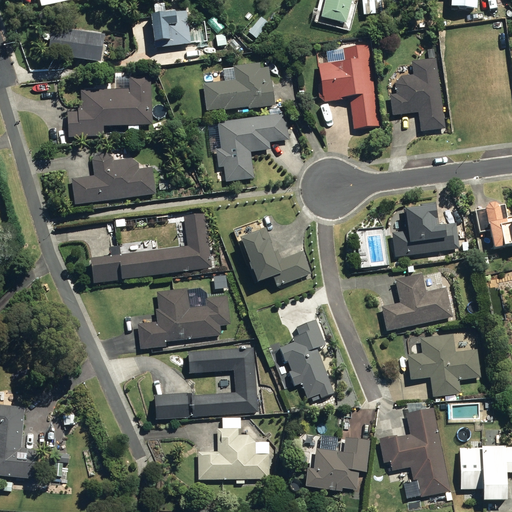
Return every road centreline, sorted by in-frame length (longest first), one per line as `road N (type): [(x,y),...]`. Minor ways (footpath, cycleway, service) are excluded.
road 1 (residential): [(142,461),(53,252),(0,68)]
road 2 (residential): [(323,191),(511,163)]
